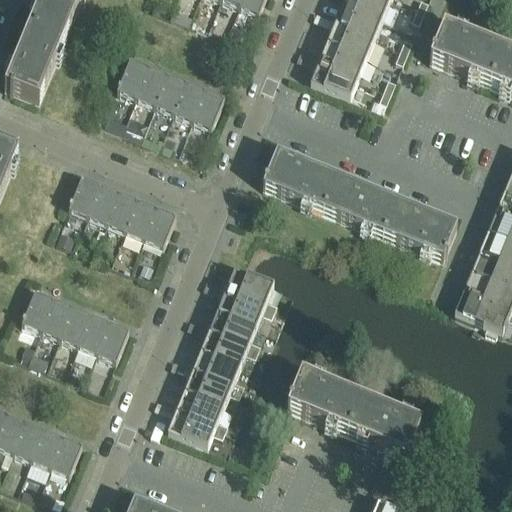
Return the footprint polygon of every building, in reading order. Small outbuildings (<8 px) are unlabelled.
[(84,0),(44,0),(28,39),(63,53),(84,0)] [(224,0),(203,0),(202,2),(220,10),(224,0)] [(246,0),(224,0),(220,10),(239,17),(246,0)] [(268,0),(246,0),(239,17),(258,25),(268,0)] [(369,0),(348,0),(343,12),(383,29),(391,9),(369,0)] [(369,0),(391,9),(394,0),(369,0)] [(416,19),(423,22),(428,11),(420,8),(416,19)] [(343,12),(337,28),(335,32),(375,49),(383,29),(343,12)] [(419,33),(423,22),(416,19),(411,30),(419,33)] [(316,20),(313,28),(323,32),(326,24),(316,20)] [(337,28),(326,24),(323,32),(334,36),(335,32),(337,28)] [(335,32),(334,36),(327,52),(366,69),(375,49),(335,32)] [(429,71),(489,95),(503,61),(443,37),(433,62),(431,61),(430,65),(431,65),(429,70),(429,71)] [(28,39),(4,98),(10,101),(9,102),(12,103),(13,102),(38,112),(63,53),(28,39)] [(399,59),(407,62),(411,51),(404,48),(399,59)] [(327,52),(320,69),(319,72),(358,89),(366,69),(327,52)] [(402,73),(407,62),(399,59),(395,70),(402,73)] [(310,64),(300,60),(296,68),(307,72),(310,64)] [(489,95),(511,104),(511,64),(503,61),(489,95)] [(320,69),(310,64),(307,72),(317,77),(319,72),(320,69)] [(137,109),(150,77),(130,69),(120,94),(118,93),(117,96),(118,97),(117,101),(137,109)] [(319,72),(317,77),(310,94),(350,110),(358,89),(319,72)] [(155,117),(168,85),(150,77),(137,109),(155,117)] [(173,124),(187,92),(168,85),(155,117),(173,124)] [(383,99),(390,102),(395,91),(388,88),(383,99)] [(192,132),(205,100),(187,92),(173,124),(192,132)] [(386,113),(390,102),(383,99),(379,110),(386,113)] [(211,140),(224,107),(205,100),(192,132),(211,140)] [(0,206),(18,161),(0,153),(0,206)] [(336,187),(295,171),(276,163),(266,189),(264,188),(263,191),(264,192),(262,197),(322,222),(336,187)] [(511,183),(503,203),(511,206),(511,183)] [(88,228),(101,195),(81,187),(72,211),(70,210),(69,214),(70,214),(68,219),(88,228)] [(396,212),(382,206),(336,187),(322,222),(382,246),(396,212)] [(120,203),(101,195),(88,228),(107,235),(120,203)] [(138,210),(120,203),(107,235),(125,243),(138,210)] [(511,206),(503,203),(495,223),(511,229),(511,206)] [(157,218),(138,210),(125,243),(144,250),(157,218)] [(382,246),(442,271),(445,265),(446,266),(447,262),(446,262),(456,236),(396,212),(382,246)] [(176,226),(157,218),(144,250),(162,258),(176,226)] [(511,229),(495,223),(487,243),(511,253),(511,229)] [(511,253),(487,243),(479,263),(511,276),(511,253)] [(511,276),(479,263),(471,283),(511,299),(511,276)] [(267,311),(273,296),(242,283),(234,280),(227,297),(225,301),(273,321),(275,314),(267,311)] [(511,299),(471,283),(463,303),(511,323),(511,299)] [(217,293),(206,289),(203,297),(213,301),(217,293)] [(223,305),(225,301),(227,297),(217,293),(213,301),(223,305)] [(225,301),(223,305),(217,321),(256,337),(262,324),(270,327),(273,321),(225,301)] [(41,342),(54,310),(34,302),(24,326),(23,326),(22,329),(23,330),(21,334),(41,342)] [(457,315),(454,323),(454,324),(458,325),(502,344),(508,329),(511,330),(511,323),(463,303),(457,315)] [(54,310),(41,342),(60,350),(73,318),(54,310)] [(78,357),(92,325),(73,318),(60,350),(78,357)] [(217,321),(210,337),(209,341),(256,361),(259,354),(251,351),(256,337),(217,321)] [(110,333),(92,325),(78,357),(97,365),(110,333)] [(200,333),(190,329),(187,337),(197,341),(200,333)] [(115,372),(129,340),(110,333),(97,365),(115,372)] [(207,345),(209,341),(210,337),(200,333),(197,341),(207,345)] [(209,341),(207,345),(201,361),(240,377),(246,364),(254,367),(256,361),(209,341)] [(201,361),(194,377),(192,381),(240,401),(243,394),(234,391),(240,377),(201,361)] [(170,377),(181,381),(184,373),(174,369),(170,377)] [(191,385),(192,381),(194,377),(184,373),(181,381),(191,385)] [(192,381),(191,385),(184,401),(224,417),(229,404),(237,407),(240,401),(192,381)] [(294,422),(347,444),(361,410),(301,385),(290,410),(289,410),(288,413),(289,413),(287,419),(294,422)] [(184,401),(178,417),(176,421),(224,441),(226,434),(218,431),(224,417),(184,401)] [(167,413),(157,409),(154,417),(164,421),(167,413)] [(347,444),(398,465),(407,469),(409,463),(411,463),(412,460),(411,460),(421,434),(361,410),(347,444)] [(174,425),(176,421),(178,417),(167,413),(164,421),(174,425)] [(176,421),(174,425),(167,442),(207,458),(213,444),(221,447),(224,441),(176,421)] [(26,432),(8,424),(0,443),(0,459),(13,464),(26,432)] [(26,432),(13,464),(31,472),(45,440),(26,432)] [(63,447),(45,440),(31,472),(50,480),(63,447)] [(68,487),(82,455),(63,447),(50,480),(68,487)]
